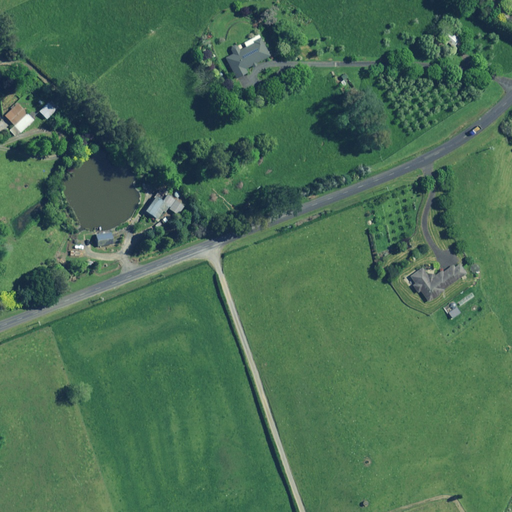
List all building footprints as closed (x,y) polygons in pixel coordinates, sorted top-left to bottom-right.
[(460,40),(451,32),(446,38),(455,46),(460,40)] [(258,35),(235,47),(235,45),(229,48),(232,54),(225,58),(235,78),(246,73),(244,70),(270,57),(261,40),(258,35)] [(58,108),(51,100),(39,112),(46,119),(58,108)] [(33,120),(17,104),(4,116),(20,133),(33,120)] [(178,216),(185,206),(168,194),(162,189),(146,211),(158,220),(166,207),(178,216)] [(113,245),(111,233),(96,235),(97,247),(113,245)] [(453,265),(437,275),(428,274),(424,268),(410,276),(415,284),(412,285),(417,293),(420,291),(427,302),(444,291),(444,289),(466,275),(459,264),(454,267),(453,265)]
